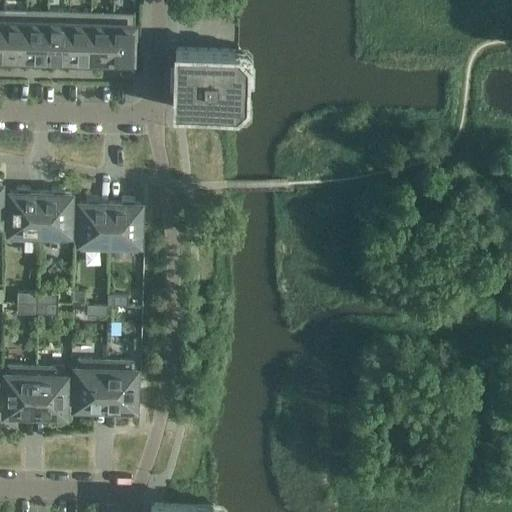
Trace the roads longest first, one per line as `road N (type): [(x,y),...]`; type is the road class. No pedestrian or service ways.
road 1 (unclassified): [(159,0),(159,118),(0,115)]
road 2 (unclassified): [(132,511),(132,492),(0,487)]
